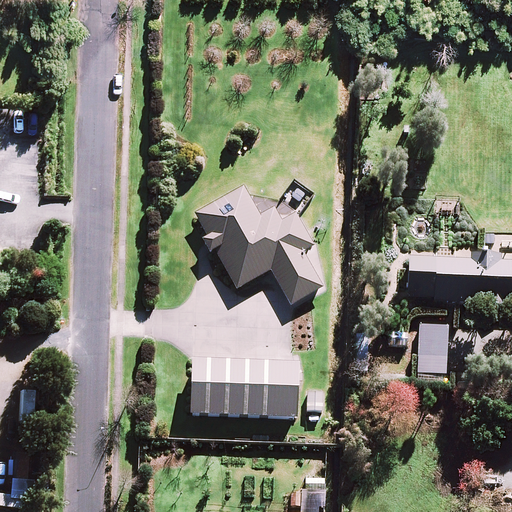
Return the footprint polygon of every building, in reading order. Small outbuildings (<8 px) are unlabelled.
[(214,251),(236,290),(270,271),(290,307),(323,288),(303,253),(313,247),(295,214),(281,222),(274,208),(259,216),(243,187),(194,214),(206,237),(201,240),(209,253),(214,251)] [(470,259),(408,256),(406,298),(433,299),(433,302),(511,305),(511,261),(500,261),(500,255),(470,253),(470,259)] [(448,326),(418,325),(416,373),(446,374),(448,326)] [(407,333),(388,332),(387,346),(406,346),(407,333)] [(189,415),(296,419),(298,362),(191,359),(189,415)] [(306,411),(322,412),(322,393),(306,393),(306,411)] [(300,477),(300,493),(289,493),(288,511),(325,511),(327,477),(300,477)]
